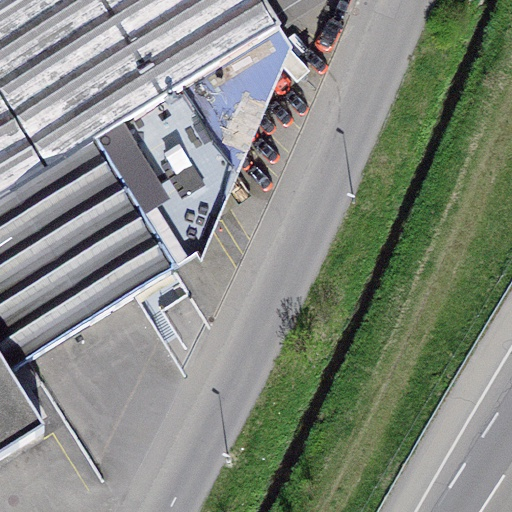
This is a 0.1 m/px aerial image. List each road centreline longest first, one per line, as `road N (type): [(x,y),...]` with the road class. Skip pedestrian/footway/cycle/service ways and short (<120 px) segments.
road 1 (residential): [(407,0),(310,228),(166,511)]
road 2 (track): [(511,142),(340,511)]
